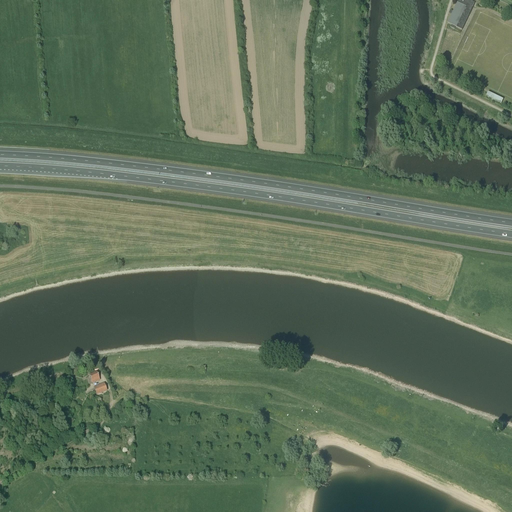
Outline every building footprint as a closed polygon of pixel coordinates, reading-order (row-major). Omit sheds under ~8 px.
[(468,0),(458,0),(457,3),(453,11),(451,11),(450,14),(449,13),(449,14),(452,15),(448,23),(447,23),(452,25),(451,28),(455,29),(456,27),(462,30),(475,3),(468,0)] [(317,42),(333,43),(334,6),(327,6),(327,11),(318,11),(317,42)] [(502,103),(504,98),(488,92),(486,96),(502,103)] [(92,383),(100,380),(97,373),(89,376),(92,383)] [(96,395),(107,391),(104,384),(94,388),(96,395)] [(88,406),(89,407),(97,404),(93,395),(88,398),(89,401),(87,402),(87,403),(86,403),(87,407),(88,406)]
